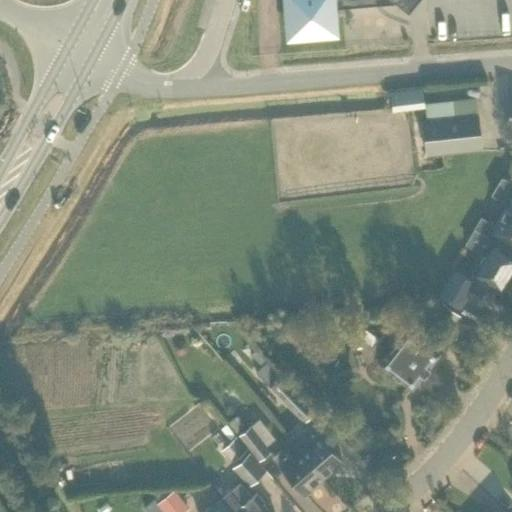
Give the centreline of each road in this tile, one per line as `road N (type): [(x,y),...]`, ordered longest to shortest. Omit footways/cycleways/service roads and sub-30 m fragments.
road 1 (tertiary): [(193,88),(511,65)]
road 2 (tertiary): [(388,511),(464,438),(511,359)]
road 3 (primary): [(0,217),(92,58)]
road 4 (primary): [(69,44),(0,171)]
